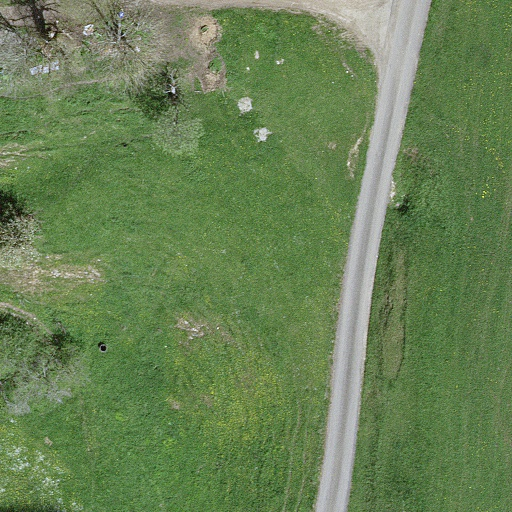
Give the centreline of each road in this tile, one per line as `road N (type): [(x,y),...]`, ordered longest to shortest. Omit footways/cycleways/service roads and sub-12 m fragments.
road 1 (track): [(410,0),(368,212),(327,511)]
road 2 (track): [(202,8),(192,81),(150,127),(89,161),(0,185)]
road 3 (track): [(0,294),(78,352),(104,390),(105,511)]
road 4 (track): [(346,0),(270,8),(202,8),(193,0)]
